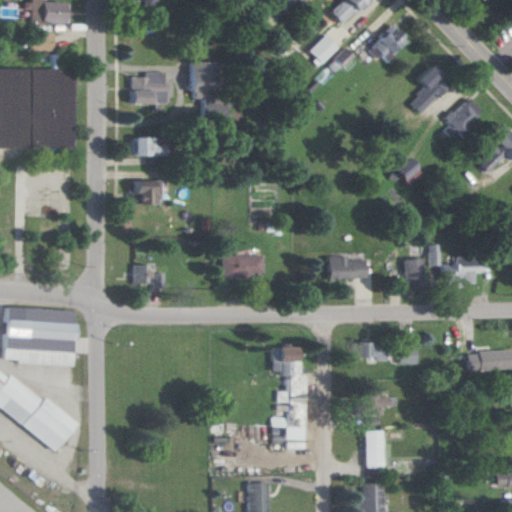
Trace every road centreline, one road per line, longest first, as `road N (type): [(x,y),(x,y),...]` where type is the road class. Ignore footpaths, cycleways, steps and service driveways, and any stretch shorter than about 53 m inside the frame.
road 1 (residential): [(0,290),(150,316),(511,315)]
road 2 (residential): [(99,0),(90,511)]
road 3 (residential): [(328,320),(326,511)]
road 4 (secondary): [(511,89),(424,0)]
